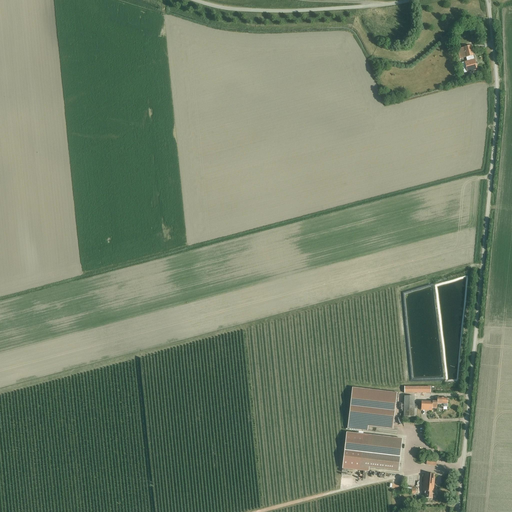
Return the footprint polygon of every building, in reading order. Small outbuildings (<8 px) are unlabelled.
[(474,59),(474,60),(473,56),(471,46),(457,49),(460,59),(466,58),(467,61),(465,62),(466,67),(467,73),(477,70),(474,59)] [(357,430),(367,431),(368,427),(392,430),(395,397),(361,394),(357,430)] [(404,417),(414,417),(414,397),(404,396),(404,417)] [(441,404),(447,404),(448,398),(441,398),(441,397),(437,397),(437,402),(432,401),(432,402),(421,401),(421,408),(432,409),(437,409),(437,404),(441,404)] [(369,468),(398,471),(402,439),(346,433),(342,469),(368,472),(369,468)] [(424,498),(432,499),(435,475),(424,473),(422,491),(424,492),(423,494),(424,494),(424,498)]
